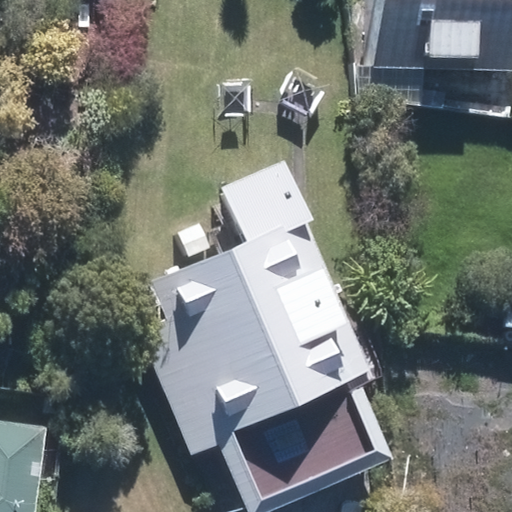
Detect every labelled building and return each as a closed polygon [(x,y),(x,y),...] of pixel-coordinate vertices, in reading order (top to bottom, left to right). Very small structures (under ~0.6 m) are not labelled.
[(511,0),(378,0),(377,68),(511,70),(511,0)] [(197,453),(216,445),(246,511),(261,511),(388,454),(357,387),(384,375),(285,157),(218,187),(241,238),(142,283),(159,321),(140,329),(197,453)] [(511,260),(499,259),(489,335),(511,338),(511,260)] [(511,361),(467,356),(457,445),(488,448),(491,415),(511,417),(511,361)] [(0,511),(30,511),(41,426),(0,421),(0,511)]
